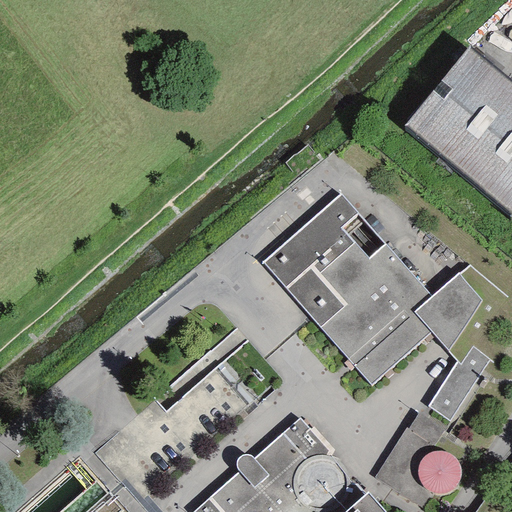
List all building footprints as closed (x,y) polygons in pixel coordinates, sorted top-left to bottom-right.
[(511,216),(511,84),(468,48),(403,126),(511,216)] [(340,193),(262,262),(370,385),(430,331),(457,362),(459,364),(472,346),(506,298),(469,265),(458,273),(431,297),(340,193)] [(490,360),(472,346),(459,364),(457,362),(428,407),(449,421),(490,360)] [(418,414),(417,416),(408,430),(406,427),(374,479),(421,508),(431,493),(436,493),(441,493),(446,493),(451,490),(456,485),(459,480),(460,475),(460,468),(458,463),(454,458),(448,454),(440,452),(433,452),(428,453),(442,431),(418,414)] [(383,511),(301,418),(191,511),(383,511)]
